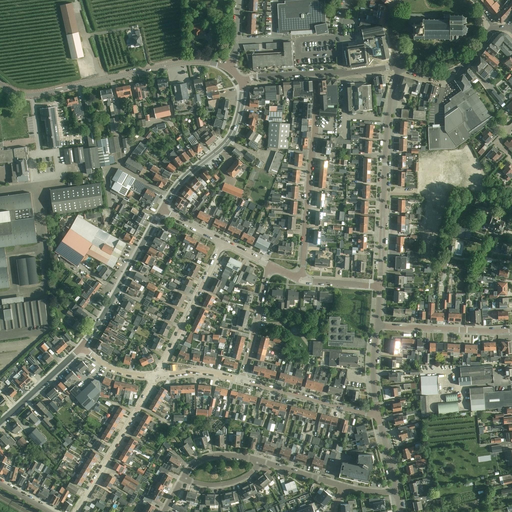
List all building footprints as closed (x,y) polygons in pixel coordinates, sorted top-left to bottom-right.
[(501,8),(496,2),(495,3),(492,0),(485,0),(483,2),(493,15),(501,8)] [(508,0),(507,0),(502,7),(501,8),(493,15),(500,22),(501,22),(506,17),(511,11),(511,10),(511,0),(511,1),(511,0),(510,1),(508,0)] [(284,4),(277,4),(278,19),(278,23),(279,33),(279,34),(287,33),(290,33),(316,31),(318,31),(318,28),(326,28),(326,23),(324,1),(284,4)] [(383,5),(375,3),(375,2),(370,1),(369,6),(374,7),(378,7),(378,11),(386,12),(387,8),(386,8),(386,7),(383,5)] [(386,12),(378,11),(371,9),(370,12),(373,13),(372,16),(385,19),(386,12)] [(462,38),(462,36),(463,36),(462,35),(465,34),(466,35),(465,34),(467,32),(468,32),(468,31),(467,31),(467,29),(468,28),(468,27),(467,28),(465,26),(466,25),(465,24),(465,25),(463,25),(463,24),(466,23),(467,22),(466,22),(466,18),(467,18),(466,17),(465,18),(462,16),(462,15),(462,16),(459,16),(459,15),(458,15),(458,16),(455,16),(455,15),(454,15),(454,16),(450,16),(450,15),(449,15),(449,14),(449,15),(444,14),(443,14),(444,15),(444,20),(439,20),(439,19),(439,20),(434,20),(434,19),(433,19),(433,20),(429,20),(429,19),(428,19),(428,20),(424,20),(424,19),(423,19),(423,20),(423,22),(424,22),(424,26),(423,27),(423,32),(424,32),(424,36),(422,36),(422,35),(415,35),(415,36),(413,36),(414,39),(414,40),(415,40),(415,39),(419,39),(419,40),(419,39),(423,39),(423,40),(424,40),(424,39),(429,39),(429,40),(429,39),(434,39),(434,40),(434,39),(439,39),(439,40),(440,40),(440,39),(444,39),(444,40),(445,40),(445,39),(449,39),(449,40),(450,40),(450,41),(450,42),(451,42),(451,41),(454,41),(454,42),(455,42),(455,41),(457,41),(457,42),(458,42),(458,41),(458,38),(462,38)] [(384,25),(385,19),(372,16),(367,15),(366,19),(361,18),(361,21),(371,23),(383,25),(384,25)] [(423,22),(422,22),(421,22),(420,22),(420,23),(419,23),(419,24),(415,24),(415,23),(413,23),(413,24),(412,24),(412,26),(413,26),(413,29),(413,33),(412,33),(412,35),(413,35),(413,36),(415,36),(415,35),(422,35),(422,36),(424,36),(424,32),(423,32),(423,27),(424,26),(424,22),(423,22)] [(194,24),(194,26),(195,35),(205,34),(204,25),(199,26),(198,24),(194,24)] [(385,36),(383,25),(361,30),(364,44),(355,45),(347,46),(345,49),(345,50),(346,58),(347,64),(347,65),(347,66),(350,68),(351,68),(359,67),(366,66),(367,65),(368,65),(375,56),(380,55),(381,56),(382,60),(390,58),(385,36)] [(139,45),(141,44),(140,38),(139,30),(135,31),(136,34),(132,35),(133,38),(129,39),(131,45),(134,44),(135,46),(136,47),(139,46),(139,45)] [(78,32),(67,35),(72,59),(84,57),(78,32)] [(508,58),(511,55),(511,39),(507,34),(504,33),(501,33),(498,35),(492,42),(499,49),(508,58)] [(246,54),(251,70),(282,68),(282,65),(285,65),(285,66),(292,66),(291,42),(283,43),(284,56),(281,56),(281,52),(246,55),(246,54)] [(494,56),(499,49),(492,42),(489,46),(485,50),(494,56)] [(498,60),(494,56),(485,50),(482,54),(481,55),(485,58),(484,59),(486,60),(485,61),(492,66),(498,60)] [(511,69),(511,55),(508,58),(502,63),(511,70),(511,69)] [(472,66),(478,71),(477,72),(483,78),(488,73),(487,73),(487,72),(491,67),(493,69),(486,63),(480,57),(472,66)] [(468,82),(471,86),(474,85),(472,82),(477,78),(469,68),(464,74),(469,81),(468,82)] [(471,86),(468,82),(463,74),(454,81),(462,91),(462,92),(470,86),(471,86)] [(379,93),(381,93),(378,77),(373,77),(374,86),(377,85),(378,89),(379,93)] [(417,96),(422,82),(415,80),(410,78),(404,77),(402,84),(400,91),(402,91),(400,101),(406,103),(409,93),(417,96)] [(166,87),(168,86),(167,78),(157,80),(160,95),(163,94),(162,90),(166,89),(166,87)] [(205,89),(204,85),(203,86),(202,79),(194,80),(196,91),(205,89)] [(213,99),(220,98),(218,91),(215,92),(215,90),(218,90),(216,80),(206,82),(207,92),(212,91),(213,99)] [(327,108),(327,105),(325,80),(319,81),(320,108),(319,116),(336,117),(337,109),(327,108)] [(327,105),(338,105),(337,80),(325,80),(327,105)] [(313,97),(312,81),(293,82),(293,91),(293,94),(293,99),(304,99),(304,102),(313,102),(313,100),(313,97)] [(178,84),(174,85),(176,94),(171,95),(175,115),(196,111),(196,112),(197,112),(194,97),(189,98),(186,83),(182,84),(182,82),(178,82),(178,83),(178,84)] [(287,91),(293,91),(293,82),(283,83),(284,91),(284,96),(287,96),(287,91)] [(427,98),(428,93),(427,93),(429,84),(423,82),(420,91),(424,92),(423,97),(427,98)] [(134,84),(136,95),(137,100),(142,99),(140,83),(134,84)] [(354,83),(347,83),(348,114),(355,114),(355,111),(358,111),(360,112),(365,111),(365,110),(372,110),(371,85),(360,86),(357,86),(357,87),(354,87),(354,85),(354,83)] [(123,87),(125,97),(132,95),(130,85),(123,87)] [(436,98),(437,95),(439,87),(431,85),(428,93),(427,98),(427,101),(434,103),(437,104),(438,99),(436,98)] [(266,100),(277,99),(276,86),(265,87),(266,100)] [(454,149),(485,127),(493,118),(485,107),(470,86),(462,92),(462,91),(450,100),(451,101),(444,106),(444,126),(428,127),(428,130),(429,150),(454,149)] [(119,98),(125,97),(123,87),(116,88),(117,94),(118,94),(119,98)] [(259,98),(259,97),(259,87),(253,87),(253,89),(251,92),(249,92),(250,99),(259,98)] [(112,89),(101,91),(102,100),(103,99),(104,101),(107,101),(108,102),(107,102),(108,106),(110,106),(112,118),(109,119),(111,131),(120,130),(118,116),(119,116),(118,113),(116,101),(116,100),(113,97),(112,89)] [(498,102),(501,99),(494,90),(490,93),(498,102)] [(77,97),(71,98),(71,99),(74,110),(74,111),(76,117),(84,115),(81,103),(79,104),(77,97)] [(71,99),(65,100),(66,102),(66,104),(67,107),(71,106),(72,111),(74,111),(74,110),(71,99)] [(229,111),(227,110),(229,101),(223,99),(221,109),(223,110),(222,114),(217,113),(216,117),(227,119),(229,111)] [(418,106),(418,110),(427,110),(427,107),(427,101),(424,101),(424,107),(418,106)] [(169,105),(154,108),(154,111),(156,117),(156,118),(171,115),(169,105)] [(44,109),(41,109),(42,115),(45,115),(45,120),(49,147),(59,146),(54,107),(44,109)] [(402,109),(401,118),(425,120),(426,110),(402,109)] [(251,130),(255,131),(256,128),(254,128),(256,121),(257,118),(260,119),(261,116),(250,113),(249,116),(249,115),(248,118),(249,118),(250,119),(249,125),(252,125),(251,130)] [(196,118),(198,127),(204,126),(203,125),(206,125),(205,122),(203,122),(202,117),(196,118)] [(226,121),(219,119),(216,118),(213,126),(217,127),(224,129),(226,121)] [(290,124),(282,123),(281,123),(270,123),(268,147),(288,149),(290,124)] [(212,129),(211,129),(206,125),(197,131),(203,139),(208,145),(219,135),(212,129)] [(410,132),(410,128),(400,128),(400,134),(412,135),(411,138),(418,138),(418,132),(410,132)] [(488,147),(492,143),(490,141),(492,138),(490,136),(492,134),(487,129),(482,134),(484,136),(482,138),(486,142),(484,144),(485,145),(488,147)] [(87,132),(89,147),(97,145),(95,130),(87,132)] [(148,139),(152,133),(148,130),(144,136),(148,139)] [(259,134),(258,134),(256,133),(250,130),(246,137),(251,140),(248,143),(249,146),(257,151),(259,148),(257,147),(258,145),(258,144),(257,143),(262,136),(259,134)] [(193,133),(199,141),(202,139),(197,131),(193,133)] [(336,143),(349,144),(350,144),(350,145),(350,144),(350,140),(344,140),(340,135),(336,138),(336,143)] [(111,153),(120,151),(118,136),(106,138),(108,153),(111,153)] [(191,140),(189,141),(197,153),(203,149),(194,137),(191,140)] [(290,137),(290,142),(293,143),(293,142),(301,143),(301,145),(303,145),(302,149),(307,150),(307,146),(308,139),(301,138),(294,138),(294,137),(292,137),(290,137)] [(110,166),(108,153),(106,138),(97,140),(99,154),(101,167),(110,166)] [(330,141),(323,140),(322,147),(331,147),(334,148),(335,143),(336,144),(336,143),(336,138),(330,138),(330,141)] [(0,163),(8,163),(11,163),(13,177),(12,177),(13,183),(29,180),(28,174),(26,160),(27,160),(27,157),(26,147),(14,149),(10,149),(10,148),(7,148),(8,149),(4,150),(3,141),(0,141),(0,163)] [(145,152),(148,148),(141,142),(137,146),(142,150),(145,152)] [(98,154),(97,147),(97,145),(89,147),(89,148),(83,149),(83,147),(64,149),(66,164),(85,162),(87,174),(92,173),(91,168),(101,167),(99,154),(98,154)] [(188,145),(186,146),(189,150),(187,152),(191,158),(192,157),(193,157),(194,156),(196,155),(188,145)] [(180,149),(177,151),(180,155),(184,162),(185,162),(186,162),(187,161),(188,160),(190,158),(185,152),(186,152),(182,147),(180,149)] [(330,152),(331,147),(322,147),(321,154),(329,154),(329,157),(335,158),(335,159),(340,159),(340,158),(335,157),(335,153),(330,152)] [(251,163),(255,158),(247,152),(244,155),(236,148),(232,153),(241,160),(244,157),(251,163)] [(504,156),(498,151),(496,149),(492,153),(490,151),(485,156),(489,159),(491,157),(495,161),(497,159),(499,161),(504,156)] [(172,154),(169,157),(172,161),(173,160),(173,161),(177,167),(180,166),(182,165),(182,164),(183,163),(178,156),(174,150),(171,153),(172,154)] [(276,175),(284,155),(276,152),(268,172),(269,172),(268,173),(272,175),(273,173),(276,175)] [(412,154),(406,153),(405,156),(399,156),(399,162),(405,162),(411,162),(412,162),(412,159),(409,159),(409,156),(412,156),(413,154),(412,154)] [(480,182),(472,168),(466,171),(462,165),(469,161),(464,154),(457,158),(456,156),(442,164),(443,165),(434,171),(442,184),(444,183),(448,190),(468,178),(473,187),(480,182)] [(129,169),(134,160),(128,157),(125,164),(127,165),(125,167),(129,169)] [(176,168),(167,161),(164,159),(162,161),(168,165),(166,168),(173,173),(173,172),(174,173),(175,170),(176,168)] [(245,170),(248,167),(245,164),(244,165),(238,159),(227,172),(234,177),(242,168),(245,170)] [(132,171),(137,162),(134,160),(129,169),(132,171)] [(136,173),(141,164),(137,162),(132,171),(136,173)] [(508,181),(511,176),(511,173),(511,172),(511,169),(511,168),(511,165),(508,162),(503,167),(505,169),(503,171),(507,175),(505,177),(508,181)] [(136,173),(139,175),(144,166),(141,164),(136,173)] [(157,173),(160,175),(161,174),(162,175),(169,179),(172,174),(161,168),(160,169),(153,165),(151,169),(149,167),(148,169),(150,170),(151,170),(157,173)] [(149,199),(156,203),(160,195),(159,195),(160,192),(136,179),(118,169),(112,179),(116,181),(121,184),(123,185),(129,189),(130,189),(142,196),(148,199),(149,199)] [(215,173),(210,176),(206,171),(204,172),(203,172),(201,174),(201,175),(206,181),(209,179),(212,183),(219,178),(215,173)] [(155,176),(153,179),(157,182),(156,184),(162,188),(163,185),(165,186),(165,185),(166,185),(167,183),(167,182),(168,180),(161,176),(156,173),(155,176)] [(429,190),(433,200),(445,195),(436,174),(426,178),(431,189),(429,190)] [(201,190),(204,186),(196,178),(192,181),(199,188),(201,190)] [(116,181),(110,191),(124,199),(129,189),(123,185),(121,184),(116,181)] [(198,189),(199,188),(192,181),(189,184),(198,193),(200,191),(198,189)] [(54,215),(103,208),(100,183),(50,190),(54,215)] [(225,183),(222,190),(240,198),(243,190),(225,183)] [(193,191),(193,192),(187,187),(184,190),(192,197),(193,195),(195,196),(197,194),(193,191)] [(124,199),(129,202),(130,201),(128,200),(133,192),(129,189),(124,199)] [(191,198),(192,197),(184,190),(181,194),(191,202),(192,200),(191,198)] [(34,217),(33,207),(31,193),(0,196),(0,288),(10,287),(4,247),(37,242),(34,217)] [(153,208),(156,203),(149,199),(148,199),(142,196),(140,200),(146,204),(144,207),(148,210),(150,206),(153,208)] [(183,205),(187,207),(189,203),(179,197),(176,201),(183,205)] [(474,198),(472,205),(479,207),(480,206),(488,209),(489,208),(494,211),(497,205),(482,199),(482,201),(474,198)] [(241,199),(239,204),(242,206),(243,205),(244,206),(245,207),(244,208),(245,209),(249,202),(246,200),(246,201),(241,199)] [(436,212),(444,209),(440,199),(432,202),(436,212)] [(176,201),(174,204),(177,206),(176,209),(179,211),(184,214),(186,212),(184,211),(187,207),(183,205),(176,201)] [(140,213),(138,212),(139,211),(133,208),(131,212),(146,220),(149,215),(142,211),(140,213)] [(202,219),(208,209),(206,208),(203,213),(200,211),(197,217),(202,219)] [(208,209),(202,219),(208,222),(211,216),(207,215),(210,210),(208,209)] [(86,213),(88,219),(101,216),(100,210),(86,213)] [(143,225),(146,220),(131,212),(136,215),(134,217),(137,219),(136,221),(143,225)] [(414,214),(410,214),(405,214),(405,216),(398,216),(398,224),(405,224),(408,224),(409,219),(413,219),(414,214)] [(218,227),(224,216),(222,215),(219,220),(216,219),(213,225),(218,227)] [(505,226),(506,225),(505,223),(504,223),(505,222),(502,221),(503,218),(500,217),(499,216),(497,216),(494,215),(494,216),(493,216),(490,223),(490,222),(488,228),(494,230),(494,231),(494,233),(498,234),(500,234),(501,234),(502,233),(503,232),(502,231),(502,230),(503,227),(504,227),(505,226)] [(118,239),(110,234),(101,230),(99,228),(82,219),(77,216),(70,229),(67,233),(64,231),(61,236),(63,237),(62,239),(63,240),(55,251),(77,267),(84,256),(87,253),(89,255),(113,268),(119,257),(119,256),(118,258),(111,254),(119,240),(126,244),(125,245),(126,244),(118,239)] [(224,230),(227,224),(228,221),(225,220),(226,217),(224,216),(218,227),(224,230)] [(232,234),(238,222),(240,220),(237,218),(235,224),(231,223),(230,226),(227,231),(232,234)] [(131,226),(139,231),(142,226),(135,222),(134,224),(132,223),(129,221),(127,224),(131,226)] [(238,230),(240,225),(241,223),(238,222),(232,234),(238,237),(241,231),(238,230)] [(131,226),(129,225),(125,223),(124,226),(127,228),(126,230),(137,236),(139,231),(131,226)] [(405,224),(398,224),(397,231),(404,232),(404,234),(409,234),(409,232),(411,232),(411,229),(409,229),(404,229),(405,224)] [(169,227),(167,231),(176,235),(178,231),(169,227)] [(246,241),(253,229),(250,228),(247,234),(244,233),(241,238),(246,241)] [(169,238),(166,236),(168,233),(160,229),(156,236),(167,242),(169,238)] [(252,244),(255,238),(252,236),(255,230),(253,229),(246,241),(252,244)] [(278,253),(285,254),(286,243),(286,242),(283,242),(283,246),(279,246),(277,245),(281,235),(282,230),(280,230),(276,238),(273,244),(271,249),(278,253)] [(120,236),(118,239),(126,244),(127,241),(132,244),(136,238),(127,232),(124,239),(120,236)] [(260,248),(266,238),(267,235),(265,234),(262,239),(259,238),(255,245),(260,248)] [(185,252),(186,249),(192,238),(186,235),(183,241),(186,243),(182,251),(184,252),(182,255),(183,256),(185,252)] [(153,243),(151,246),(159,251),(162,252),(166,244),(165,243),(162,242),(155,238),(152,243),(153,243)] [(192,238),(186,249),(189,250),(191,245),(194,247),(197,241),(192,238)] [(265,238),(260,248),(266,251),(270,243),(267,242),(268,239),(265,238)] [(511,247),(503,245),(503,242),(496,241),(496,245),(495,248),(502,249),(501,253),(506,254),(506,257),(510,258),(511,250),(510,250),(511,247)] [(286,247),(285,254),(291,255),(292,249),(293,249),(294,242),(290,242),(290,243),(286,243),(286,247)] [(366,242),(355,242),(355,244),(360,245),(360,248),(352,247),(352,250),(356,250),(363,251),(363,249),(366,249),(366,242)] [(197,259),(204,246),(199,243),(196,249),(199,250),(195,258),(197,259)] [(200,260),(201,258),(203,255),(204,253),(207,254),(210,248),(204,246),(197,259),(196,262),(200,265),(202,261),(200,260)] [(453,254),(454,246),(450,246),(450,248),(447,247),(446,252),(449,253),(449,254),(453,254)] [(161,257),(163,254),(150,247),(147,253),(154,257),(156,253),(158,254),(157,255),(161,257)] [(327,259),(320,259),(320,255),(322,256),(322,252),(316,252),(316,255),(316,259),(315,259),(315,267),(327,268),(327,267),(330,267),(330,260),(327,259)] [(155,259),(147,254),(143,261),(151,265),(155,259)] [(413,258),(413,254),(407,254),(407,257),(396,257),(396,263),(406,263),(409,263),(410,257),(413,258)] [(20,285),(38,283),(35,257),(17,259),(20,285)] [(348,269),(349,258),(338,257),(337,263),(341,263),(341,268),(348,269)] [(233,268),(236,261),(231,258),(227,266),(227,265),(221,276),(227,279),(229,275),(233,268)] [(233,268),(229,275),(231,276),(235,269),(238,271),(242,263),(236,261),(233,268)] [(365,266),(366,262),(355,261),(355,266),(357,266),(357,271),(364,272),(365,266)] [(112,271),(105,266),(106,264),(103,262),(101,265),(98,265),(96,268),(97,270),(99,272),(98,274),(105,280),(112,271)] [(149,267),(142,263),(138,270),(145,274),(146,272),(148,273),(150,270),(151,270),(150,272),(156,275),(158,272),(155,270),(149,267)] [(406,269),(406,263),(396,263),(396,269),(403,269),(403,272),(413,272),(413,269),(406,269)] [(186,266),(198,272),(200,267),(194,264),(192,267),(187,264),(186,266)] [(496,271),(496,275),(507,277),(508,270),(499,269),(500,265),(492,264),(491,268),(494,268),(494,271),(496,271)] [(195,278),(198,272),(186,266),(185,269),(190,272),(188,274),(195,278)] [(239,277),(238,279),(235,285),(238,287),(240,283),(241,284),(242,282),(246,284),(248,280),(254,284),(258,277),(251,274),(254,269),(249,266),(245,273),(242,271),(239,277)] [(146,277),(137,273),(134,277),(141,281),(142,280),(147,283),(149,279),(148,279),(146,277)] [(404,284),(404,276),(396,275),(395,284),(399,284),(398,287),(409,288),(409,284),(404,284)] [(487,277),(487,281),(493,282),(493,283),(493,289),(498,289),(507,288),(506,282),(501,283),(501,282),(494,280),(495,278),(487,277)] [(178,280),(190,287),(193,281),(187,278),(185,281),(179,278),(178,280)] [(213,285),(219,287),(221,284),(224,286),(227,280),(222,278),(221,281),(216,278),(213,285)] [(190,287),(178,280),(175,279),(174,282),(182,286),(181,289),(188,292),(190,287)] [(97,282),(96,283),(93,281),(89,285),(97,291),(101,285),(97,282)] [(139,290),(142,286),(132,281),(130,285),(139,290)] [(156,287),(149,283),(146,287),(154,291),(156,293),(158,288),(156,287)] [(93,296),(97,291),(89,285),(85,291),(86,292),(88,293),(93,296)] [(213,285),(210,290),(220,295),(221,293),(219,292),(221,288),(220,288),(219,287),(213,285)] [(140,293),(138,292),(129,287),(126,292),(136,297),(137,295),(138,296),(140,293)] [(499,298),(498,295),(507,295),(507,288),(498,289),(498,292),(494,292),(494,295),(489,295),(489,298),(497,298),(499,298)] [(150,290),(147,296),(146,296),(152,299),(152,298),(153,296),(155,292),(150,290)] [(284,310),(284,308),(285,301),(285,299),(282,299),(283,290),(277,290),(277,291),(273,291),(272,298),(279,299),(278,310),(284,310)] [(88,293),(86,292),(85,291),(82,295),(85,298),(84,299),(88,302),(93,296),(88,293)] [(245,304),(249,305),(250,302),(252,303),(253,296),(247,295),(248,292),(243,291),(242,296),(246,297),(245,304)] [(285,301),(284,308),(289,308),(289,305),(294,305),(294,300),(298,300),(298,293),(292,292),(292,291),(289,291),(288,301),(285,301)] [(404,302),(404,296),(402,296),(403,291),(395,291),(395,298),(394,298),(394,301),(394,302),(402,302),(404,302)] [(173,293),(173,294),(170,292),(169,294),(177,298),(183,301),(186,296),(179,292),(178,296),(176,295),(173,293)] [(317,305),(317,301),(317,300),(314,300),(314,292),(310,292),(310,293),(305,292),(304,300),(311,300),(311,302),(314,302),(313,305),(315,305),(317,305)] [(322,301),(327,302),(332,302),(332,295),(328,294),(328,293),(320,293),(320,301),(317,301),(317,305),(322,306),(322,301)] [(183,301),(177,298),(169,294),(172,296),(171,298),(175,301),(174,304),(181,307),(183,301)] [(206,300),(213,303),(215,297),(209,294),(206,300)] [(129,310),(134,299),(125,295),(122,300),(125,301),(122,306),(129,310)] [(147,307),(152,299),(146,296),(145,299),(146,300),(143,304),(147,307)] [(88,302),(84,299),(83,300),(80,298),(77,302),(84,308),(88,302)] [(508,302),(508,298),(499,298),(497,298),(498,302),(495,302),(495,308),(499,308),(507,308),(507,302),(508,302)] [(0,330),(48,324),(45,299),(0,304),(0,330)] [(210,308),(213,303),(206,300),(203,305),(210,308)] [(423,311),(424,308),(424,305),(424,301),(420,301),(420,304),(416,304),(415,311),(420,311),(419,319),(425,319),(426,311),(423,311)] [(84,308),(77,302),(78,304),(74,309),(77,311),(75,313),(83,320),(87,314),(82,310),(84,308)] [(438,310),(434,309),(435,303),(428,303),(427,317),(431,317),(431,320),(437,320),(438,310)] [(238,317),(248,319),(250,311),(243,310),(244,306),(237,305),(236,308),(240,309),(239,311),(237,316),(238,317)] [(124,317),(127,310),(119,306),(115,313),(124,317)] [(165,310),(176,316),(179,310),(172,307),(171,310),(166,308),(165,310)] [(199,313),(206,317),(208,311),(202,308),(199,313)] [(411,314),(412,309),(408,308),(408,310),(398,309),(394,309),(393,316),(401,317),(402,313),(405,313),(405,314),(411,314)] [(176,316),(165,310),(162,309),(161,312),(163,313),(168,315),(167,318),(173,321),(176,316)] [(472,322),(481,322),(480,310),(471,311),(472,322)] [(199,313),(196,319),(203,322),(206,317),(199,313)] [(123,324),(125,320),(114,314),(112,319),(123,324)] [(246,327),(248,319),(238,317),(236,322),(237,323),(236,327),(232,326),(231,329),(238,331),(239,327),(239,325),(246,327)] [(354,344),(354,333),(347,333),(347,325),(339,325),(340,317),(330,317),(328,343),(328,345),(331,346),(341,346),(343,346),(343,347),(346,347),(346,343),(354,344)] [(79,330),(83,324),(74,319),(70,325),(79,330)] [(208,327),(209,325),(205,323),(196,319),(194,324),(200,327),(202,325),(204,326),(204,325),(208,327)] [(108,325),(117,330),(118,328),(121,330),(121,329),(125,332),(127,329),(125,328),(122,326),(122,327),(111,320),(108,325)] [(166,329),(169,330),(172,325),(165,322),(162,327),(166,329)] [(198,333),(200,327),(194,324),(191,330),(198,333)] [(127,338),(120,333),(108,326),(105,332),(112,336),(113,334),(125,341),(127,338)] [(158,334),(159,332),(166,336),(169,330),(166,329),(162,327),(159,326),(157,330),(153,327),(152,331),(154,332),(158,334)] [(71,338),(67,333),(63,336),(68,341),(71,338)] [(116,340),(113,338),(111,337),(104,333),(101,338),(108,342),(109,340),(114,343),(116,340)] [(63,349),(68,345),(63,340),(61,342),(55,336),(53,338),(54,340),(55,340),(63,349)] [(158,343),(162,345),(164,339),(158,336),(155,342),(158,343)] [(274,342),(269,341),(270,338),(262,336),(261,342),(278,347),(273,345),(274,342)] [(403,345),(407,346),(407,349),(416,350),(416,340),(413,340),(402,339),(396,338),(396,341),(391,340),(391,347),(398,348),(399,345),(403,346),(403,345)] [(242,348),(244,343),(236,341),(231,339),(230,342),(231,342),(230,345),(242,348)] [(63,349),(55,340),(54,340),(52,342),(56,346),(54,348),(59,353),(63,349)] [(105,343),(105,344),(99,340),(96,346),(100,349),(110,355),(114,348),(105,343)] [(423,352),(423,350),(426,351),(426,343),(422,343),(422,340),(417,340),(417,350),(421,350),(421,352),(423,352)] [(505,340),(498,341),(499,342),(498,342),(499,351),(499,356),(506,356),(506,355),(504,356),(504,354),(511,353),(511,349),(511,342),(511,341),(505,341),(505,340)] [(340,353),(339,353),(339,352),(342,352),(342,349),(323,349),(323,341),(313,341),(313,356),(322,356),(323,351),(330,351),(329,366),(336,367),(336,365),(339,365),(351,366),(350,367),(358,367),(358,357),(351,357),(352,354),(340,354),(340,353)] [(159,350),(162,345),(158,343),(155,342),(152,347),(159,350)] [(499,351),(496,351),(496,342),(490,343),(490,350),(494,350),(494,356),(499,356),(499,351)] [(46,351),(48,349),(49,348),(45,343),(43,344),(39,348),(46,355),(43,357),(49,363),(54,359),(46,351)] [(487,351),(490,350),(490,343),(484,343),(484,351),(481,351),(481,354),(481,357),(480,357),(480,358),(483,358),(483,357),(487,357),(487,351)] [(462,356),(462,353),(459,353),(459,352),(460,352),(460,345),(454,344),(453,352),(453,356),(459,357),(459,356),(462,356)] [(241,354),(242,348),(230,345),(232,346),(231,348),(229,347),(228,350),(241,354)] [(471,353),(471,345),(465,345),(465,348),(463,348),(462,354),(465,354),(465,353),(465,352),(468,353),(468,358),(467,358),(466,364),(470,365),(471,353)] [(151,354),(148,355),(146,353),(146,354),(144,351),(145,350),(143,346),(141,347),(142,349),(141,350),(148,363),(154,360),(151,354)] [(190,354),(187,353),(184,352),(185,348),(183,347),(181,351),(180,350),(178,356),(184,359),(189,359),(190,354)] [(398,353),(398,348),(391,347),(390,354),(401,356),(401,353),(398,353)] [(270,350),(267,350),(259,348),(258,353),(270,356),(275,358),(275,357),(278,358),(279,356),(269,354),(270,350)] [(135,358),(136,354),(136,352),(130,350),(130,354),(129,355),(126,354),(125,356),(125,357),(124,360),(124,361),(124,362),(130,364),(132,357),(135,358)] [(143,366),(148,363),(141,350),(142,352),(140,353),(142,356),(143,358),(140,359),(143,366)] [(192,350),(191,355),(193,355),(193,360),(199,361),(201,351),(198,351),(198,350),(194,350),(192,350)] [(240,359),(241,354),(228,350),(228,353),(233,354),(232,357),(240,359)] [(39,364),(34,358),(31,355),(27,359),(35,367),(33,370),(37,374),(42,370),(38,365),(39,364)] [(506,356),(499,356),(491,357),(491,362),(505,361),(505,364),(511,363),(511,357),(511,355),(506,356)] [(402,363),(402,358),(396,357),(396,360),(389,359),(388,367),(395,368),(396,362),(402,363)] [(224,363),(223,366),(233,368),(237,368),(238,364),(235,363),(228,361),(229,359),(225,358),(224,363)] [(82,361),(76,367),(82,373),(83,372),(86,368),(90,372),(94,368),(91,365),(89,363),(86,365),(82,361)] [(258,375),(261,362),(258,361),(257,365),(258,365),(257,366),(255,366),(254,367),(253,371),(252,373),(258,375)] [(284,382),(289,364),(286,364),(284,374),(281,373),(279,380),(284,382)] [(493,382),(492,368),(486,368),(485,365),(468,367),(468,365),(460,365),(461,377),(468,377),(468,378),(471,378),(472,384),(493,382)] [(27,375),(30,372),(24,366),(21,368),(24,372),(20,376),(27,383),(31,379),(27,375)] [(76,375),(72,371),(65,377),(65,378),(62,380),(70,388),(73,385),(71,383),(75,380),(77,382),(80,379),(76,375)] [(397,375),(403,375),(403,372),(389,373),(389,376),(388,376),(388,379),(389,379),(389,380),(394,380),(395,382),(401,382),(401,378),(398,378),(397,375)] [(292,376),(290,383),(295,384),(298,375),(295,374),(294,376),(292,376)] [(316,390),(320,376),(319,380),(316,379),(317,375),(314,374),(313,381),(311,389),(316,390)] [(22,388),(27,383),(20,376),(15,380),(14,378),(11,381),(16,386),(18,383),(22,388)] [(322,391),(322,389),(325,390),(328,378),(325,377),(325,380),(322,380),(322,376),(320,376),(316,390),(322,391)] [(421,395),(438,394),(438,376),(420,377),(421,395)] [(108,388),(112,380),(105,377),(103,382),(99,381),(101,392),(103,392),(105,387),(108,388)] [(461,377),(459,377),(459,385),(472,384),(471,378),(468,378),(468,377),(461,377)] [(334,395),(339,378),(338,379),(336,379),(334,384),(333,387),(329,386),(328,393),(334,395)] [(343,387),(339,386),(341,379),(339,378),(334,395),(341,396),(343,390),(343,387)] [(92,399),(96,395),(97,397),(100,394),(99,393),(100,391),(99,381),(94,379),(80,393),(75,387),(70,392),(75,397),(76,397),(88,410),(95,403),(92,399)] [(71,393),(66,388),(61,382),(56,386),(61,392),(63,390),(68,396),(71,393)] [(125,389),(127,383),(121,382),(118,394),(121,394),(122,388),(125,389)] [(136,394),(137,392),(138,385),(132,384),(128,404),(132,404),(132,399),(134,394),(136,394)] [(12,397),(17,392),(11,385),(9,387),(9,388),(6,391),(8,392),(12,397)] [(219,398),(222,388),(216,386),(213,397),(219,398)] [(359,400),(360,395),(358,395),(359,391),(354,390),(354,387),(347,386),(346,392),(351,393),(351,395),(353,396),(352,399),(358,400),(359,400)] [(484,394),(485,409),(501,408),(501,407),(511,405),(511,390),(499,392),(498,391),(494,391),(494,386),(483,387),(483,394),(484,394)] [(158,392),(165,396),(168,391),(161,387),(158,392)] [(484,409),(485,409),(484,394),(483,394),(483,387),(469,388),(471,410),(484,409)] [(65,400),(64,398),(54,388),(48,394),(47,395),(50,399),(51,398),(53,400),(57,397),(61,401),(62,403),(65,400)] [(219,398),(220,394),(224,395),(223,399),(225,399),(228,390),(222,388),(219,398)] [(397,392),(400,391),(400,388),(390,389),(391,396),(398,395),(397,392)] [(236,398),(238,392),(231,391),(230,397),(233,398),(232,404),(235,404),(236,399),(236,398)] [(162,401),(165,396),(158,392),(155,397),(162,401)] [(242,403),(245,394),(238,392),(236,398),(236,399),(240,399),(239,405),(242,405),(242,403)] [(446,402),(457,401),(457,393),(445,394),(446,402)] [(249,402),(251,396),(245,394),(242,403),(248,405),(249,402)] [(429,415),(428,395),(420,396),(421,416),(429,415)] [(155,397),(152,402),(163,409),(165,407),(160,404),(162,401),(155,397)] [(260,404),(263,405),(262,411),(265,412),(266,406),(268,400),(261,398),(260,404)] [(403,402),(405,401),(405,398),(400,399),(400,402),(392,404),(393,411),(402,410),(401,406),(404,406),(403,402)] [(34,406),(43,416),(46,413),(48,411),(40,401),(34,406)] [(47,405),(55,413),(59,409),(52,401),(47,405)] [(459,413),(459,412),(457,401),(437,403),(439,415),(459,413)] [(157,408),(162,411),(163,409),(152,402),(149,408),(155,411),(157,408)] [(279,410),(281,403),(274,402),(273,408),(272,410),(272,411),(276,411),(275,414),(278,415),(279,410)] [(112,409),(123,415),(126,410),(120,406),(118,409),(113,406),(112,409)] [(296,414),(298,408),(291,406),(289,412),(296,414)] [(120,420),(123,415),(112,409),(111,411),(115,414),(113,417),(120,420)] [(309,417),(310,411),(304,409),(303,416),(302,417),(306,418),(305,422),(308,423),(309,417)] [(31,410),(24,416),(28,420),(30,418),(34,424),(39,419),(34,414),(35,414),(31,410)] [(310,411),(309,417),(315,419),(317,413),(310,411)] [(143,419),(149,422),(152,417),(146,413),(143,419)] [(325,423),(327,415),(321,414),(319,421),(318,426),(321,427),(322,422),(325,423)] [(331,424),(333,417),(327,415),(325,423),(323,428),(326,429),(327,423),(331,424)] [(403,420),(406,419),(407,419),(406,415),(403,416),(402,416),(396,417),(396,419),(394,419),(396,425),(404,423),(403,420)] [(113,417),(112,420),(105,416),(104,418),(117,425),(120,420),(113,417)] [(42,420),(48,427),(51,424),(45,417),(42,420)] [(333,417),(331,424),(329,430),(332,430),(333,425),(336,426),(338,418),(333,417)] [(113,430),(117,425),(104,418),(102,420),(109,424),(107,427),(113,430)] [(146,427),(149,422),(143,419),(140,424),(146,427)] [(348,421),(342,419),(339,431),(347,433),(349,425),(347,425),(348,421)] [(23,430),(22,428),(17,423),(10,428),(15,434),(18,432),(19,433),(23,430)] [(144,430),(146,427),(140,424),(137,429),(148,435),(149,433),(144,430)] [(358,433),(366,431),(365,425),(356,427),(358,433)] [(402,430),(398,431),(399,435),(398,435),(399,441),(404,439),(404,437),(407,437),(408,439),(413,437),(411,428),(410,429),(409,425),(401,427),(402,430)] [(110,435),(113,430),(107,427),(104,432),(110,435)] [(38,445),(45,438),(36,428),(29,435),(38,445)] [(100,429),(98,431),(103,434),(101,437),(107,441),(110,435),(104,432),(103,431),(100,429)] [(146,438),(148,435),(137,429),(134,434),(140,438),(141,435),(146,438)] [(216,434),(215,434),(215,441),(216,441),(216,446),(224,446),(224,438),(227,438),(227,429),(222,429),(222,431),(220,431),(219,429),(216,433),(216,434)] [(207,440),(210,439),(207,430),(202,432),(204,436),(193,439),(195,446),(200,445),(202,449),(209,447),(207,440)] [(237,431),(236,435),(229,434),(228,441),(232,441),(232,446),(240,447),(240,439),(243,439),(244,432),(237,431)] [(359,440),(367,438),(366,432),(366,431),(358,433),(358,434),(355,434),(356,440),(359,440)] [(261,435),(258,435),(258,434),(250,433),(247,448),(255,449),(256,442),(259,443),(261,435)] [(0,438),(0,442),(4,448),(8,444),(11,447),(16,442),(11,437),(8,440),(3,435),(0,438)] [(87,443),(86,445),(94,449),(95,447),(101,451),(105,444),(98,440),(99,438),(94,435),(93,437),(96,439),(93,445),(88,442),(87,443)] [(23,447),(27,443),(22,437),(18,441),(23,447)] [(134,446),(138,441),(131,437),(128,443),(134,446)] [(185,444),(179,449),(181,452),(182,451),(184,454),(185,453),(187,457),(194,453),(189,446),(193,443),(190,437),(185,440),(184,442),(185,444)] [(271,442),(266,441),(266,438),(263,437),(261,444),(264,444),(262,452),(267,453),(271,442)] [(312,443),(319,445),(321,438),(313,437),(312,443)] [(366,447),(366,445),(369,444),(367,438),(359,440),(356,440),(358,449),(353,450),(354,453),(363,451),(362,448),(366,447)] [(171,446),(166,439),(163,444),(168,449),(171,446)] [(278,449),(279,442),(277,442),(276,441),(276,444),(271,442),(267,453),(272,455),(275,448),(278,449)] [(282,443),(279,442),(278,449),(281,449),(278,457),(283,458),(287,447),(282,446),(283,443),(282,443)] [(338,451),(340,444),(334,442),(332,449),(338,451)] [(132,451),(134,446),(128,443),(125,448),(132,451)] [(294,454),(296,447),(293,446),(292,449),(287,447),(283,458),(289,460),(291,453),(294,454)] [(409,452),(413,451),(416,450),(415,446),(408,448),(403,449),(404,454),(403,454),(404,459),(411,458),(409,452)] [(300,463),(302,454),(298,453),(299,448),(296,447),(294,454),(297,454),(295,462),(300,463)] [(130,454),(132,451),(125,448),(122,453),(133,459),(135,457),(130,454)] [(85,453),(96,460),(99,454),(93,451),(91,454),(86,451),(85,453)] [(180,464),(181,462),(175,458),(176,455),(169,451),(167,455),(170,458),(167,462),(170,464),(170,465),(173,467),(173,466),(177,469),(179,465),(181,465),(180,464)] [(310,459),(312,452),(309,451),(307,456),(302,454),(300,463),(305,465),(307,458),(310,459)] [(319,457),(315,456),(315,453),(312,452),(310,459),(313,459),(311,467),(316,468),(319,457)] [(93,465),(96,460),(85,453),(84,455),(88,458),(87,461),(93,465)] [(132,462),(133,459),(122,453),(119,458),(125,462),(127,459),(132,462)] [(12,467),(4,463),(7,457),(4,455),(1,461),(3,462),(0,467),(0,472),(2,474),(3,472),(6,474),(8,470),(11,471),(12,467)] [(374,462),(372,455),(358,455),(358,459),(360,459),(360,462),(357,462),(360,462),(359,465),(347,462),(348,462),(345,462),(344,461),(343,461),(343,462),(342,462),(342,463),(339,477),(368,483),(368,482),(371,470),(372,470),(373,462),(374,462)] [(319,457),(316,468),(321,470),(323,463),(326,464),(328,457),(325,456),(324,461),(319,459),(319,457)] [(87,461),(85,464),(76,459),(75,461),(79,464),(90,470),(93,465),(87,461)] [(35,467),(38,463),(34,460),(27,473),(31,475),(35,467)] [(41,471),(45,465),(39,461),(38,463),(35,467),(41,471)] [(117,462),(113,467),(122,473),(126,466),(123,464),(122,465),(117,462)] [(87,475),(90,470),(79,464),(78,466),(82,469),(80,471),(87,475)] [(416,466),(415,466),(415,464),(412,465),(406,466),(407,474),(417,472),(416,466)] [(47,474),(48,474),(51,469),(45,465),(42,471),(47,474)] [(12,467),(11,471),(9,478),(15,480),(19,467),(12,466),(12,467)] [(158,475),(170,482),(173,477),(166,473),(168,470),(161,466),(158,470),(161,471),(158,475)] [(26,477),(23,476),(23,474),(24,471),(20,469),(18,472),(21,474),(17,482),(21,485),(26,477)] [(84,480),(87,475),(80,471),(77,476),(84,480)] [(274,483),(272,480),(273,480),(266,471),(260,477),(267,485),(269,483),(270,485),(271,485),(274,483)] [(502,476),(499,477),(500,483),(501,484),(502,485),(504,484),(511,482),(511,478),(511,477),(511,476),(511,473),(511,474),(502,476)] [(106,479),(113,483),(115,480),(119,483),(120,480),(110,474),(106,479)] [(139,484),(140,481),(143,476),(140,474),(136,480),(135,480),(126,474),(124,478),(137,486),(139,484)] [(170,482),(158,475),(156,480),(155,479),(153,482),(164,488),(165,485),(167,487),(170,482)] [(80,486),(84,480),(77,476),(74,482),(80,486)] [(261,490),(267,485),(260,477),(254,482),(261,490)] [(134,491),(137,486),(124,478),(121,483),(134,491)] [(35,482),(34,484),(30,490),(36,493),(40,485),(37,483),(38,480),(36,479),(35,482)] [(111,486),(113,483),(106,479),(103,484),(114,491),(116,488),(111,486)] [(288,491),(297,488),(294,481),(285,484),(283,479),(280,480),(285,495),(289,494),(288,491)] [(416,482),(410,484),(411,492),(413,492),(414,495),(420,494),(419,487),(417,487),(417,484),(422,483),(422,480),(416,481),(416,482)] [(28,481),(25,487),(30,490),(34,484),(35,482),(32,481),(32,483),(28,481)] [(149,490),(162,497),(164,492),(162,491),(164,488),(153,482),(149,490)] [(75,494),(79,488),(69,483),(67,486),(66,488),(70,491),(75,494)] [(250,496),(256,493),(257,492),(252,483),(245,487),(250,496)] [(243,500),(250,496),(245,487),(238,490),(243,500)] [(40,490),(37,494),(45,498),(49,492),(43,489),(42,491),(40,490)] [(50,492),(49,492),(46,497),(51,499),(50,501),(56,505),(61,495),(59,493),(57,496),(54,494),(56,492),(52,489),(50,492)] [(190,502),(193,492),(185,489),(182,500),(190,502)] [(159,501),(162,497),(149,490),(145,497),(144,497),(151,500),(152,498),(159,501)] [(324,490),(320,495),(328,501),(332,496),(324,490)] [(228,493),(231,503),(238,501),(236,491),(228,493)] [(193,492),(190,502),(197,504),(200,494),(193,492)] [(223,508),(227,507),(226,504),(231,503),(228,493),(220,494),(223,508)] [(210,505),(210,494),(202,494),(202,505),(210,505)] [(218,508),(218,505),(218,494),(210,494),(210,505),(210,508),(218,508)] [(415,502),(413,502),(415,510),(422,509),(421,504),(424,503),(423,501),(438,498),(437,494),(414,498),(415,502)] [(320,495),(316,499),(325,506),(328,501),(320,495)] [(149,503),(151,500),(144,497),(143,500),(147,502),(145,507),(153,511),(156,507),(149,503)] [(128,502),(120,498),(118,501),(126,506),(128,502)] [(378,498),(369,499),(370,504),(374,503),(375,510),(385,508),(384,505),(385,505),(384,501),(380,502),(379,502),(378,498)] [(68,511),(72,505),(71,504),(72,501),(68,499),(67,501),(66,501),(64,504),(65,504),(63,509),(68,511)] [(353,509),(352,504),(355,503),(354,500),(348,501),(348,504),(341,504),(341,510),(353,509)] [(95,505),(103,510),(107,503),(104,501),(102,504),(97,501),(95,505)] [(314,511),(311,503),(306,506),(306,508),(308,511),(314,511)]
